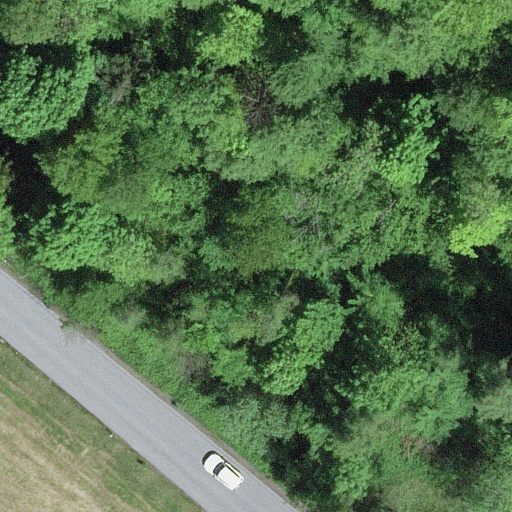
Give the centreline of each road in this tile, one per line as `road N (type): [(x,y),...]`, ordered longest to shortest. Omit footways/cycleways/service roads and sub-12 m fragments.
road 1 (track): [(0,20),(372,51),(511,104)]
road 2 (tertiary): [(0,300),(255,511)]
